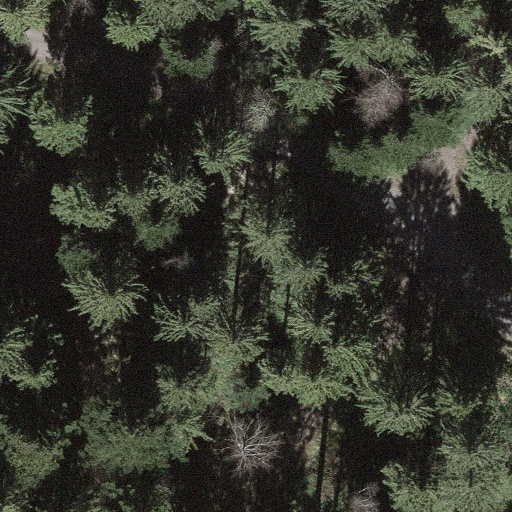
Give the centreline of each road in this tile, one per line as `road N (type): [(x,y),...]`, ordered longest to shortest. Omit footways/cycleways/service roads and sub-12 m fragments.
road 1 (track): [(0,38),(138,67),(297,136),(448,235),(511,306)]
road 2 (track): [(263,511),(448,235)]
road 3 (track): [(472,0),(448,235)]
